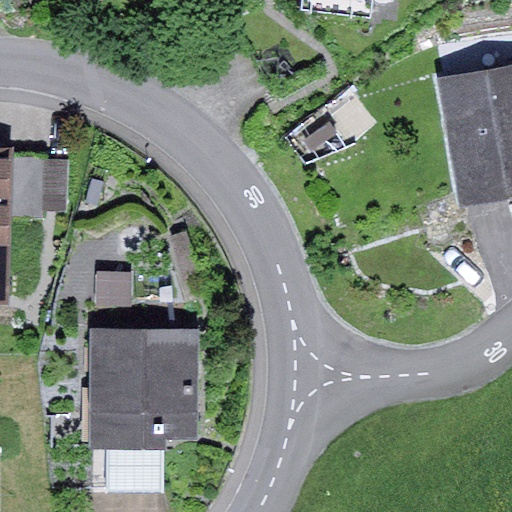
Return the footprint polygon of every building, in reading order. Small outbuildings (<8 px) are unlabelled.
[(511,64),(440,77),(462,204),(511,195),(511,64)] [(330,121),(304,140),(311,150),(338,132),(330,121)] [(0,299),(9,300),(12,215),(12,158),(13,146),(0,146),(0,299)] [(45,159),(12,158),(12,215),(44,215),(44,211),(45,159)] [(69,159),(45,159),(44,211),(68,211),(69,159)] [(95,179),(87,202),(98,206),(105,182),(95,179)] [(187,231),(171,236),(184,281),(201,276),(187,231)] [(134,272),(97,271),(97,306),(133,306),(134,272)] [(200,330),(92,328),(90,446),(108,446),(164,447),(164,437),(198,437),(200,330)] [(164,447),(108,446),(107,490),(163,491),(164,447)]
